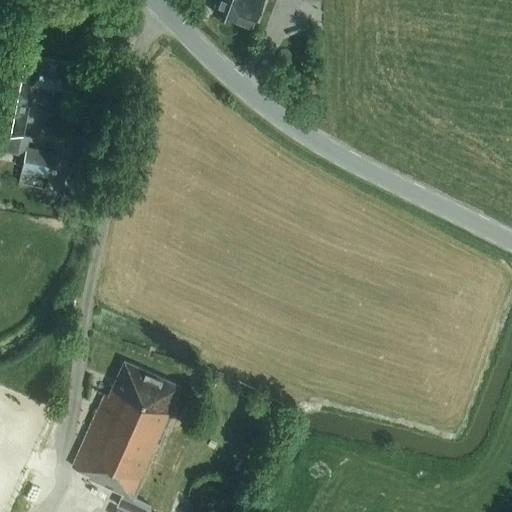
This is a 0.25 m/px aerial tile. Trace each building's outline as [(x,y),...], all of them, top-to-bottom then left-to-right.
[(216,0),(212,13),(251,28),(261,0),(216,0)] [(0,160),(13,163),(18,135),(22,135),(30,93),(52,97),(54,86),(64,88),(68,63),(13,53),(0,116),(0,160)] [(26,145),(21,171),(48,177),(53,151),(26,145)] [(91,182),(88,182),(67,177),(62,197),(86,202),(91,182)] [(105,394),(72,466),(90,474),(88,477),(122,493),(117,505),(119,506),(116,511),(146,511),(150,505),(135,497),(173,411),(169,410),(180,386),(124,361),(108,395),(105,394)] [(21,435),(44,445),(54,423),(32,412),(21,435)] [(193,511),(231,511),(235,504),(236,495),(234,486),(228,479),(220,474),(210,473),(201,476),(194,482),(189,490),(188,499),(191,508),(193,511)]
